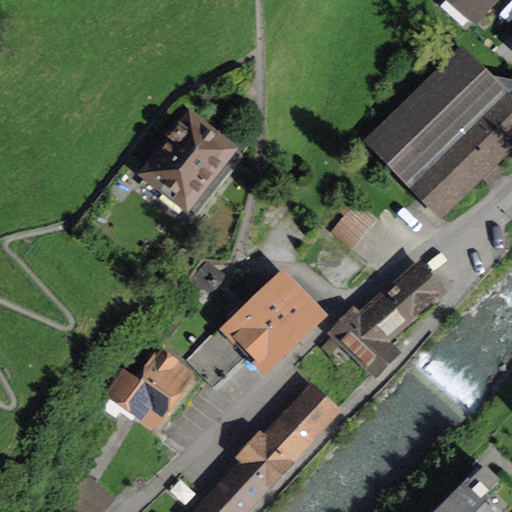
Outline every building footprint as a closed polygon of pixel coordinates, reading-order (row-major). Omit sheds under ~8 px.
[(457,0),(474,15),(487,0),(457,0)] [(511,101),(462,51),(369,142),(439,215),(511,143),(511,101)] [(157,160),(145,174),(186,206),(230,150),(189,118),(182,127),(176,122),(151,155),(157,160)] [(357,202),(331,232),(351,250),(377,219),(357,202)] [(375,373),(394,353),(381,341),(440,291),(420,268),(359,320),(353,314),(335,334),(375,373)] [(265,363),(315,316),(285,283),(235,331),(265,363)] [(213,388),(247,356),(219,326),(186,360),(213,388)] [(110,376),(91,401),(102,409),(110,399),(121,407),(130,395),(157,416),(188,375),(161,355),(139,383),(132,377),(128,382),(119,375),(116,380),(110,376)] [(242,458),(246,462),(268,482),(333,412),(311,392),(264,442),(260,439),(242,458)] [(240,511),(268,482),(246,462),(199,511),(240,511)] [(457,507),(451,511),(492,511),(480,499),(497,482),(484,468),(466,486),(472,492),(457,507)] [(79,495),(68,505),(74,511),(101,511),(113,499),(86,473),(76,492),(79,495)]
